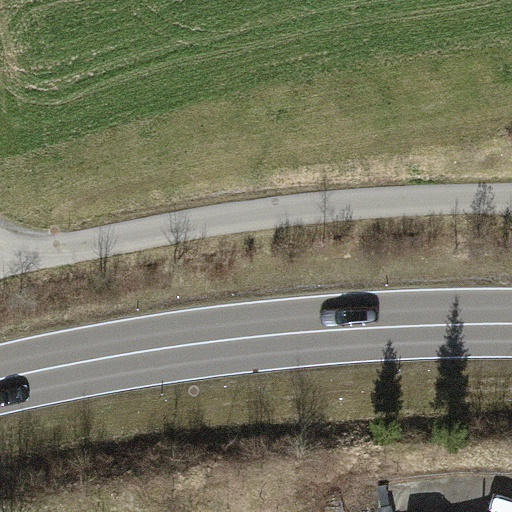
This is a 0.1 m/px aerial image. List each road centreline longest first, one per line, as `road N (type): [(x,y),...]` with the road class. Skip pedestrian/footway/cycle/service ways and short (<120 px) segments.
road 1 (secondary): [(0,379),(201,341),(366,323),(511,322)]
road 2 (track): [(511,198),(246,216),(0,257)]
